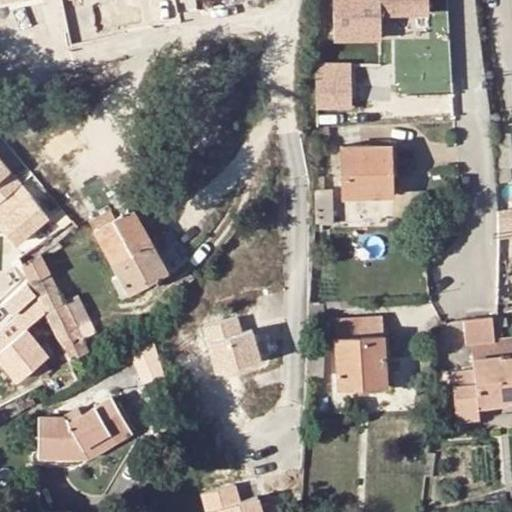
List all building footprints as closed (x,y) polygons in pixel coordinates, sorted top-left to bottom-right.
[(332,0),(333,41),(374,39),(373,4),(380,3),(380,0),(332,0)] [(381,39),(380,3),(373,4),(374,39),(381,39)] [(352,107),(352,68),(323,69),(322,108),(352,107)] [(503,134),(502,125),(491,127),(492,135),(495,135),(503,134)] [(329,128),(317,129),(317,139),(329,139),(329,128)] [(511,149),(511,133),(503,134),(495,135),(497,169),(511,167),(511,149)] [(392,196),(390,145),(340,148),(341,198),(392,196)] [(59,200),(48,209),(0,152),(0,213),(30,249),(71,215),(59,200)] [(333,225),(332,190),(316,191),(316,226),(333,225)] [(150,241),(132,209),(126,212),(122,205),(114,209),(109,208),(90,220),(112,261),(150,241)] [(511,207),(498,209),(498,218),(499,231),(511,229),(511,207)] [(238,229),(222,246),(226,252),(259,231),(250,215),(238,229)] [(259,231),(226,252),(237,273),(271,251),(259,231)] [(150,241),(167,272),(182,264),(165,233),(150,241)] [(130,292),(167,272),(150,241),(112,261),(120,275),(130,292)] [(271,251),(237,273),(244,286),(279,266),(271,251)] [(21,266),(39,300),(44,312),(65,302),(41,256),(21,266)] [(121,296),(130,292),(120,275),(112,279),(121,296)] [(177,300),(185,312),(206,296),(197,285),(177,300)] [(76,326),(82,340),(96,333),(83,307),(77,296),(65,302),(44,312),(57,337),(76,326)] [(362,300),(339,302),(340,310),(362,309),(362,300)] [(323,302),(308,303),(308,308),(307,324),(324,324),(323,302)] [(0,366),(12,382),(51,353),(21,313),(0,329),(0,366)] [(386,385),(380,316),(333,320),(338,389),(386,385)] [(492,316),(463,320),(465,345),(471,345),(494,343),(494,338),(492,316)] [(69,361),(87,352),(82,340),(76,326),(57,337),(69,361)] [(511,336),(494,338),(494,343),(471,345),(472,360),(511,354),(511,336)] [(131,352),(143,380),(166,370),(154,342),(131,352)] [(511,354),(472,360),(473,372),(451,374),(456,421),(479,418),(478,403),(511,398),(511,354)] [(112,397),(81,415),(68,422),(65,417),(38,417),(38,457),(89,456),(131,432),(112,397)] [(63,414),(65,417),(68,422),(81,415),(76,407),(63,414)]
